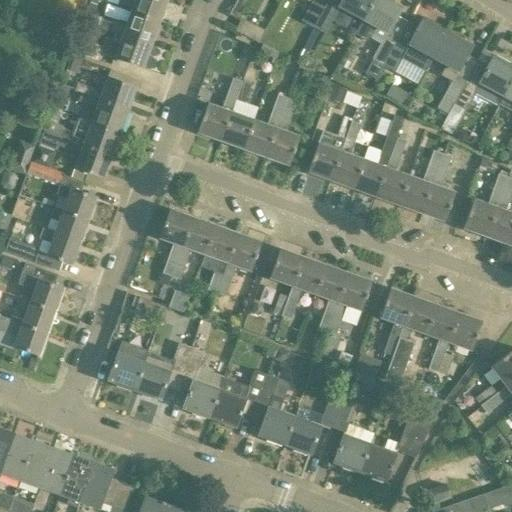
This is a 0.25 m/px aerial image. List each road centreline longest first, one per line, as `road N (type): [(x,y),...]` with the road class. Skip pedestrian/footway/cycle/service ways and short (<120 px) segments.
road 1 (residential): [(159,152),(511,285)]
road 2 (residential): [(62,419),(159,152)]
road 3 (residential): [(236,487),(62,419)]
road 4 (residential): [(159,152),(219,0)]
